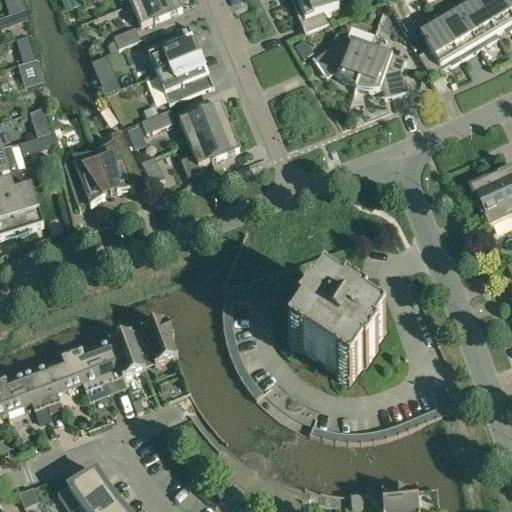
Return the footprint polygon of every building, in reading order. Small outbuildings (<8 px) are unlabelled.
[(182,14),(176,0),(149,0),(131,7),(141,31),(154,26),(154,27),(155,27),(155,25),(182,14)] [(334,0),(302,0),(297,2),(301,14),(296,16),(305,39),(306,38),(305,36),(328,28),(324,16),(338,11),(334,0)] [(511,23),(498,0),(488,0),(477,7),(496,38),(507,31),(510,35),(511,34),(511,23)] [(511,0),(498,0),(511,23),(511,0)] [(23,12),(20,2),(7,6),(10,17),(23,12)] [(477,7),(459,18),(480,53),(487,49),(498,42),(496,38),(477,7)] [(453,8),(435,19),(459,59),(461,64),(472,57),(480,53),(459,18),(453,8)] [(429,53),(418,60),(430,81),(429,81),(430,83),(450,71),(461,64),(459,59),(435,19),(420,28),(425,37),(421,40),(429,53)] [(156,79),(202,60),(201,60),(188,30),(187,30),(187,31),(144,48),(156,79)] [(113,41),(118,54),(140,45),(135,32),(113,41)] [(313,63),(312,64),(322,77),(329,71),(334,77),(337,80),(339,83),(342,85),(345,87),(348,89),(352,91),(355,92),(355,93),(356,93),(371,50),(349,43),(336,38),(331,50),(313,64),(313,63)] [(315,56),(306,43),(295,50),(304,63),(315,56)] [(371,50),(356,93),(360,94),(364,94),(367,95),(371,95),(375,95),(378,95),(382,94),(390,93),(392,102),(407,98),(407,97),(406,97),(401,75),(405,63),(371,50)] [(202,60),(156,79),(169,109),(212,92),(214,92),(201,61),(202,61),(202,60)] [(109,72),(104,61),(91,66),(96,78),(109,72)] [(188,147),(229,131),(220,107),(193,118),(192,117),(191,117),(192,119),(179,124),(188,147)] [(141,126),(146,138),(174,127),(169,114),(141,126)] [(239,154),(229,131),(188,147),(193,159),(180,164),(187,180),(204,174),(202,169),(211,165),(211,167),(213,167),(212,165),(239,154)] [(95,158),(111,200),(112,200),(111,198),(116,196),(117,197),(134,195),(134,194),(133,191),(142,188),(144,191),(145,191),(121,135),(111,139),(114,147),(96,158),(95,158)] [(56,152),(52,138),(38,142),(43,156),(56,152)] [(0,180),(9,177),(9,178),(19,174),(11,150),(3,152),(1,153),(0,153),(0,180)] [(110,201),(111,200),(95,158),(94,159),(72,162),(72,164),(73,166),(63,169),(79,216),(81,215),(79,212),(89,208),(90,211),(90,212),(105,202),(104,200),(110,198),(110,201)] [(154,162),(141,167),(152,188),(165,183),(154,162)] [(511,171),(492,181),(511,221),(511,223),(511,171)] [(9,177),(0,180),(0,243),(5,242),(9,242),(14,241),(18,240),(20,239),(24,238),(28,236),(32,233),(43,230),(31,191),(25,193),(19,174),(9,178),(9,177)] [(511,221),(492,181),(470,191),(488,232),(511,221)] [(287,349),(301,358),(303,355),(337,378),(335,380),(349,390),(363,368),(365,370),(378,351),(375,349),(385,334),(365,321),(368,316),(366,315),(365,317),(348,305),(349,304),(347,302),(344,307),(324,293),(314,309),(311,307),(299,326),(301,327),(287,349)] [(223,306),(232,307),(233,297),(224,296),(223,306)] [(222,310),(222,317),(232,317),(232,309),(232,307),(223,306),(222,310)] [(222,323),(223,327),(232,327),(232,321),(232,317),(222,317),(222,320),(222,323)] [(139,360),(150,356),(156,370),(178,361),(177,360),(170,344),(174,343),(168,327),(164,328),(163,326),(164,326),(164,325),(141,333),(141,335),(132,338),(131,337),(130,337),(139,360)] [(233,333),(232,327),(223,327),(223,333),(223,336),(224,338),(233,336),(233,333)] [(233,336),(224,338),(225,345),(226,348),(235,346),(235,345),(233,336)] [(130,337),(110,345),(124,382),(145,374),(145,372),(144,373),(139,360),(130,337)] [(82,356),(71,360),(82,388),(85,396),(111,387),(114,395),(126,391),(123,382),(124,382),(110,345),(108,346),(82,356)] [(238,356),(235,346),(226,348),(229,358),(229,359),(238,356)] [(238,356),(229,359),(230,361),(233,369),(242,365),(238,356)] [(62,365),(34,375),(47,411),(60,406),(57,397),(82,388),(71,360),(61,364),(62,365)] [(235,373),(238,378),(246,374),(242,366),(242,365),(233,369),(233,370),(235,373)] [(248,378),(246,374),(238,378),(239,381),(241,384),(243,387),(251,382),(248,378)] [(5,385),(0,386),(0,401),(6,417),(31,407),(34,416),(40,429),(52,424),(47,411),(34,375),(6,386),(5,385)] [(249,396),(257,390),(255,389),(251,382),(243,387),(246,392),(248,395),(249,396)] [(254,402),(257,405),(258,404),(257,403),(263,398),(257,390),(249,396),(251,398),(251,399),(253,402),(254,402)] [(132,407),(137,418),(144,415),(140,404),(132,407)] [(444,420),(455,416),(452,407),(441,411),(444,420)] [(433,425),(444,420),(441,411),(430,416),(433,425)] [(416,421),(420,430),(433,425),(430,416),(416,421)] [(420,430),(416,421),(404,427),(408,435),(411,434),(420,430)] [(401,438),(408,435),(404,427),(396,430),(391,431),(394,440),(398,439),(401,438)] [(322,444),(324,444),(326,435),(325,435),(313,431),(310,439),(309,438),(309,440),(312,441),(322,444)] [(384,434),(379,435),(380,444),(386,443),(389,442),(394,440),(391,431),(384,434)] [(326,435),(324,444),(334,446),(337,447),(339,447),(340,437),(337,437),(326,435)] [(366,437),(367,447),(373,446),(376,445),(380,444),(379,435),(373,436),(366,437)] [(350,447),(353,447),(353,438),(349,438),(340,437),(339,447),(347,447),(350,447)] [(361,437),(353,438),(353,447),(360,447),(363,447),(367,447),(366,437),(361,437)] [(65,511),(80,511),(108,493),(96,475),(57,499),(65,511)] [(18,498),(23,510),(35,505),(30,493),(18,498)] [(108,493),(80,511),(116,511),(120,509),(108,493)] [(381,496),(382,511),(418,511),(417,493),(416,493),(416,494),(406,495),(406,494),(389,495),(389,496),(382,497),(382,496),(381,496)] [(355,511),(363,511),(362,499),(350,500),(351,511),(355,511)]
